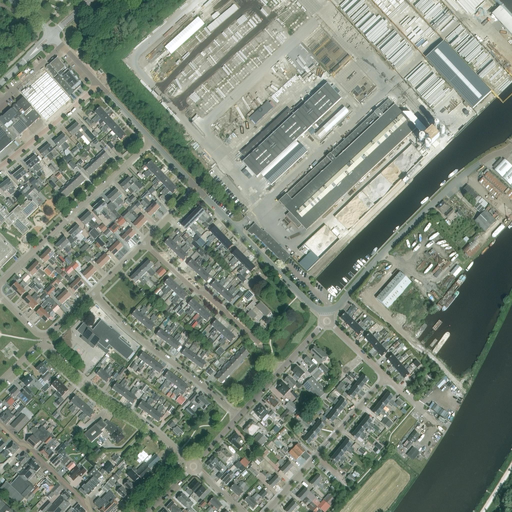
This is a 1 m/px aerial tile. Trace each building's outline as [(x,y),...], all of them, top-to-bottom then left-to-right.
[(184,14),(200,0),(190,0),(180,9),(181,10),(179,13),(180,14),(182,12),(184,14)] [(343,0),(337,6),(429,101),(428,94),(427,95),(424,93),(427,88),(423,84),(428,75),(431,75),(430,68),(422,64),(421,49),(390,31),(389,24),(381,28),(382,32),(386,34),(388,38),(390,34),(392,36),(393,42),(386,43),(383,41),(384,40),(373,34),(372,24),(377,23),(377,16),(381,12),(368,0),(343,0)] [(511,0),(493,0),(501,8),(492,16),(511,36),(511,0)] [(206,13),(217,6),(215,3),(204,10),(206,13)] [(238,4),(228,13),(232,17),(242,8),(238,4)] [(212,24),(221,16),(217,12),(208,20),(212,24)] [(200,17),(166,46),(176,59),(195,44),(193,41),(196,38),(195,36),(197,35),(196,33),(206,24),(200,17)] [(467,107),(469,105),(472,109),(491,91),(444,41),(425,59),(453,88),(465,102),(463,103),(467,107)] [(82,85),(79,82),(58,58),(50,65),(46,69),(54,77),(58,74),(59,75),(54,79),(70,97),(82,85)] [(21,93),(45,121),(70,99),(46,72),(44,74),(25,91),(25,90),(21,93)] [(289,108),(240,153),(246,159),(242,162),(247,167),(254,174),(257,178),(261,174),(295,142),(297,140),(341,99),(337,95),(332,89),(327,84),(306,104),(305,104),(298,110),(296,113),(293,110),(292,112),(289,108)] [(22,109),(16,114),(28,128),(41,117),(24,98),(18,104),(22,109)] [(257,124),(275,107),(269,100),(251,118),(257,124)] [(279,202),(289,213),(286,216),(298,229),(301,226),(306,231),(416,129),(389,100),(279,202)] [(99,117),(105,112),(100,108),(95,113),(97,115),(92,120),(94,122),(97,120),(99,117)] [(349,112),(344,108),(316,135),(320,139),(349,112)] [(28,128),(11,110),(0,119),(0,126),(13,141),(28,128)] [(109,117),(105,112),(99,117),(104,122),(109,117)] [(113,122),(109,117),(104,122),(108,127),(113,122)] [(118,126),(113,122),(108,127),(112,131),(118,126)] [(77,123),(72,127),(81,138),(83,136),(79,131),(81,129),(77,123)] [(122,131),(118,126),(112,131),(117,136),(122,131)] [(0,152),(12,142),(7,136),(0,127),(0,152)] [(72,127),(67,131),(72,136),(75,134),(79,139),(81,138),(72,127)] [(95,138),(88,130),(85,133),(92,141),(95,138)] [(126,135),(122,131),(117,136),(121,140),(126,135)] [(432,131),(424,138),(431,146),(435,150),(440,145),(436,141),(439,139),(432,131)] [(63,134),(58,138),(67,149),(70,147),(65,142),(68,140),(63,134)] [(65,151),(67,149),(58,138),(54,142),(59,148),(61,146),(65,151)] [(308,152),(301,144),(264,178),(271,185),(308,152)] [(49,145),(44,149),(53,159),(55,157),(51,152),(53,150),(49,145)] [(74,156),(79,151),(76,148),(71,152),(74,156)] [(44,149),(39,152),(44,158),(47,156),(51,161),(53,159),(44,149)] [(101,153),(102,153),(99,156),(105,162),(110,158),(104,151),(103,151),(101,153)] [(73,159),(69,154),(64,158),(68,163),(73,159)] [(97,158),(94,160),(100,167),(105,162),(99,156),(98,155),(96,157),(97,158)] [(35,156),(30,160),(39,170),(41,169),(37,164),(40,162),(35,156)] [(392,187),(396,184),(393,184),(396,182),(394,179),(394,177),(395,176),(395,177),(398,180),(402,176),(405,176),(406,175),(401,169),(403,167),(400,168),(399,166),(400,166),(399,164),(402,163),(401,157),(380,174),(383,174),(383,175),(387,179),(384,181),(386,184),(385,184),(388,187),(392,187)] [(511,186),(511,165),(504,158),(503,159),(500,157),(492,166),(494,168),(493,169),(511,186)] [(39,170),(30,160),(26,164),(31,169),(33,167),(37,172),(39,170)] [(93,160),(91,162),(92,162),(89,165),(95,171),(100,167),(94,160),(93,160)] [(68,164),(73,170),(77,166),(72,161),(68,164)] [(148,173),(155,166),(151,162),(146,167),(149,170),(147,172),(148,173)] [(90,176),(95,171),(89,165),(88,164),(86,166),(87,167),(84,169),(90,176)] [(57,172),(52,165),(49,167),(55,174),(57,172)] [(160,171),(155,166),(148,173),(150,175),(152,173),(154,176),(160,171)] [(23,168),(18,172),(26,183),(29,181),(25,176),(27,174),(23,168)] [(51,177),(54,175),(48,168),(45,171),(51,177)] [(164,175),(160,171),(154,176),(157,178),(155,180),(157,182),(159,180),(164,175)] [(24,184),(26,183),(18,172),(13,176),(18,181),(20,179),(24,184)] [(489,172),(484,177),(502,193),(507,188),(489,172)] [(77,176),(74,178),(80,184),(85,180),(79,174),(78,173),(76,175),(77,176)] [(163,185),(169,180),(164,175),(159,180),(157,182),(158,184),(161,182),(163,185)] [(37,182),(33,177),(29,181),(32,186),(37,182)] [(75,189),(80,184),(74,178),(74,177),(71,180),(72,180),(69,183),(75,189)] [(483,177),(479,183),(497,199),(501,194),(483,177)] [(134,183),(129,178),(125,182),(134,192),(136,190),(132,185),(134,183)] [(9,179),(4,183),(13,194),(15,192),(11,187),(13,185),(9,179)] [(173,184),(169,180),(163,185),(166,187),(164,190),(165,191),(168,189),(173,184)] [(134,184),(140,190),(143,187),(137,181),(134,184)] [(69,183),(68,182),(66,184),(67,185),(64,187),(70,194),(75,189),(69,183)] [(132,194),(134,192),(125,182),(120,186),(125,191),(128,189),(132,194)] [(11,195),(13,194),(4,183),(0,186),(0,187),(4,192),(7,190),(11,195)] [(177,189),(173,184),(168,189),(165,191),(167,193),(170,196),(177,189)] [(24,193),(30,188),(27,185),(21,190),(24,193)] [(478,196),(468,185),(463,190),(474,201),(478,196)] [(32,187),(21,198),(22,200),(34,189),(32,187)] [(65,198),(70,194),(64,187),(61,189),(62,190),(59,192),(65,198)] [(18,199),(21,196),(24,194),(21,190),(15,195),(18,199)] [(121,204),(123,202),(119,197),(121,195),(116,190),(112,194),(121,204)] [(107,197),(111,202),(112,203),(115,200),(119,205),(121,204),(112,194),(107,197)] [(168,200),(163,195),(160,198),(164,203),(168,200)] [(484,208),(488,204),(480,197),(474,203),(476,205),(474,207),(480,213),(484,209),(484,208)] [(150,204),(148,202),(145,198),(143,200),(146,204),(155,213),(160,208),(155,203),(153,205),(151,203),(150,204)] [(105,207),(107,206),(102,200),(98,204),(107,214),(109,212),(105,207)] [(146,204),(143,200),(141,203),(147,209),(147,208),(148,210),(146,212),(151,217),(155,213),(146,204)] [(0,226),(4,222),(9,227),(12,224),(23,235),(29,230),(25,226),(28,223),(25,220),(38,208),(32,202),(30,204),(27,201),(20,207),(19,206),(12,213),(10,215),(0,205),(1,205),(0,204),(0,226)] [(117,208),(112,203),(111,202),(109,204),(115,210),(117,208)] [(445,215),(448,219),(455,212),(452,209),(450,211),(449,209),(450,208),(444,202),(437,209),(443,215),(447,211),(448,213),(445,215)] [(95,210),(93,212),(98,217),(100,216),(98,214),(101,211),(105,216),(107,214),(98,204),(93,208),(95,210)] [(115,210),(109,204),(106,206),(112,212),(115,210)] [(132,214),(133,212),(137,208),(134,205),(128,210),(132,214)] [(199,207),(195,212),(205,222),(210,225),(214,222),(211,219),(208,221),(204,217),(202,215),(204,213),(199,207)] [(115,210),(112,212),(118,219),(120,216),(115,210)] [(125,220),(131,214),(127,210),(121,216),(125,220)] [(496,221),(486,211),(475,221),(486,232),(496,221)] [(84,216),(94,226),(96,229),(100,226),(97,223),(96,224),(92,220),(94,217),(89,212),(84,216)] [(200,221),(203,224),(205,222),(195,212),(190,216),(195,221),(198,219),(200,221)] [(134,217),(133,217),(131,214),(128,217),(133,222),(134,221),(136,222),(133,225),(138,230),(143,225),(134,217)] [(134,216),(132,214),(131,214),(133,217),(134,217),(143,225),(147,221),(142,216),(140,218),(136,215),(134,216)] [(88,223),(93,229),(89,234),(95,240),(100,235),(95,230),(96,229),(94,226),(84,216),(80,220),(85,225),(88,223)] [(186,221),(193,228),(196,231),(198,229),(193,224),(195,221),(190,216),(186,221)] [(126,222),(121,217),(116,222),(121,227),(126,222)] [(196,231),(193,228),(186,221),(181,225),(187,230),(189,228),(194,233),(196,231)] [(82,240),(84,238),(80,233),(82,230),(77,225),(73,230),(82,239),(82,240)] [(214,236),(214,237),(220,232),(215,227),(210,232),(213,235),(211,237),(210,237),(207,240),(209,241),(212,239),(214,236)] [(266,246),(265,247),(267,249),(269,248),(284,262),(291,255),(264,230),(263,231),(258,227),(257,229),(255,227),(249,233),(252,235),(253,233),(266,246)] [(122,230),(126,233),(131,238),(135,234),(130,229),(128,232),(124,228),(122,230)] [(103,234),(107,238),(112,233),(108,229),(103,234)] [(73,243),(75,241),(76,241),(78,239),(80,242),(82,240),(82,239),(73,230),(68,234),(71,236),(69,239),(73,243)] [(126,243),(131,238),(126,233),(122,230),(120,232),(122,234),(124,236),(121,238),(126,243)] [(216,238),(219,241),(224,236),(220,232),(214,237),(214,236),(212,239),(209,241),(211,243),(216,238)] [(0,269),(17,252),(2,236),(0,233),(0,269)] [(174,243),(177,241),(179,238),(177,236),(175,239),(173,241),(169,238),(165,243),(169,248),(174,243)] [(218,250),(221,248),(223,246),(229,241),(224,236),(219,241),(221,244),(216,249),(218,250)] [(64,237),(60,242),(69,251),(72,249),(67,245),(69,243),(71,245),(73,243),(69,239),(67,240),(64,237)] [(110,238),(107,240),(109,242),(118,251),(123,247),(118,242),(114,238),(112,240),(110,238)] [(169,248),(174,253),(179,248),(176,245),(179,242),(178,242),(181,240),(179,238),(177,241),(174,243),(169,248)] [(200,238),(197,242),(201,247),(205,243),(200,238)] [(470,258),(480,247),(472,239),(462,250),(470,258)] [(233,245),(229,241),(223,246),(227,250),(233,245)] [(60,242),(56,246),(61,251),(63,249),(67,253),(69,251),(60,242)] [(109,242),(107,244),(111,248),(109,251),(114,256),(118,251),(109,242)] [(309,271),(322,260),(307,243),(294,255),(309,271)] [(186,245),(184,248),(181,250),(179,248),(174,253),(179,257),(188,247),(186,245)] [(190,249),(188,247),(179,257),(183,261),(188,256),(184,253),(187,251),(190,249)] [(447,262),(439,254),(438,254),(433,248),(425,257),(431,262),(432,261),(439,269),(447,262)] [(49,249),(45,254),(54,263),(56,261),(52,257),(54,254),(49,249)] [(234,258),(230,263),(232,264),(242,254),(237,250),(232,255),(234,258)] [(91,261),(93,259),(86,251),(84,254),(91,261)] [(101,259),(106,264),(110,259),(105,254),(103,257),(99,253),(97,255),(99,257),(101,259)] [(45,263),(48,261),(53,266),(55,264),(54,263),(45,254),(40,258),(45,263)] [(238,261),(241,264),(246,259),(242,254),(232,264),(233,266),(238,261)] [(101,268),(106,264),(101,259),(99,257),(97,255),(95,257),(99,261),(96,263),(101,268)] [(187,265),(192,269),(201,259),(199,257),(195,262),(192,260),(187,265)] [(199,266),(201,264),(203,261),(201,259),(192,269),(197,274),(201,268),(199,266)] [(241,273),(246,268),(251,263),(246,259),(241,264),(244,267),(242,269),(241,269),(239,271),(241,273)] [(453,260),(450,264),(452,265),(450,268),(453,271),(458,264),(453,260)] [(144,265),(151,273),(153,271),(150,268),(153,266),(148,261),(144,265)] [(32,267),(37,272),(41,276),(43,274),(41,272),(41,271),(40,269),(42,267),(37,262),(32,267)] [(70,266),(74,270),(79,266),(74,262),(70,266)] [(255,267),(251,263),(246,268),(241,273),(242,275),(247,270),(250,273),(255,267)] [(149,275),(151,273),(144,265),(139,270),(144,275),(147,272),(149,275)] [(69,275),(74,270),(70,266),(65,271),(69,275)] [(89,269),(87,267),(85,268),(87,270),(92,275),(97,271),(92,266),(89,269)] [(211,268),(209,266),(206,270),(207,270),(205,272),(201,268),(197,274),(201,278),(206,272),(211,268)] [(37,272),(32,267),(28,271),(33,276),(36,274),(40,277),(41,276),(37,272)] [(166,272),(162,267),(156,273),(161,277),(166,272)] [(87,270),(85,268),(83,271),(85,272),(82,275),(87,280),(92,275),(87,270)] [(206,282),(211,277),(208,275),(213,270),(211,268),(206,272),(201,278),(206,282)] [(140,279),(142,282),(143,281),(141,278),(144,275),(139,270),(135,274),(140,279)] [(387,309),(411,283),(400,272),(376,299),(387,309)] [(25,283),(30,278),(26,273),(21,278),(25,283)] [(140,284),(142,282),(140,279),(135,274),(130,278),(135,284),(138,281),(140,284)] [(237,278),(243,283),(246,280),(240,275),(237,278)] [(70,279),(68,276),(66,278),(72,285),(70,287),(75,292),(79,288),(70,279)] [(72,277),(70,279),(79,288),(84,283),(79,278),(76,281),(72,277)] [(57,278),(51,284),(54,286),(57,283),(58,285),(61,282),(57,278)] [(164,293),(167,290),(169,288),(170,289),(175,283),(170,278),(165,284),(168,287),(166,289),(165,289),(162,292),(164,293)] [(220,285),(222,283),(221,282),(219,284),(216,281),(211,287),(215,291),(220,285)] [(21,288),(23,286),(25,284),(23,282),(19,286),(17,283),(12,288),(16,293),(21,288)] [(175,293),(180,287),(175,283),(170,289),(169,288),(167,290),(164,293),(166,295),(171,290),(175,293)] [(225,290),(221,286),(223,284),(222,283),(220,285),(215,291),(220,295),(225,290)] [(25,292),(23,290),(27,286),(25,284),(23,286),(21,288),(16,293),(20,297),(25,292)] [(47,295),(54,288),(50,285),(43,291),(47,295)] [(179,296),(179,297),(184,291),(180,287),(175,293),(177,295),(172,300),(174,302),(176,299),(179,296)] [(59,289),(58,291),(60,293),(62,295),(66,300),(71,296),(66,291),(63,293),(61,291),(59,289)] [(225,299),(229,294),(232,292),(230,291),(229,293),(225,290),(220,295),(225,299)] [(250,290),(244,296),(249,301),(255,295),(250,290)] [(62,295),(60,293),(58,291),(55,293),(57,295),(59,297),(57,299),(62,305),(66,300),(62,295)] [(188,295),(184,291),(179,297),(179,296),(176,299),(174,302),(176,304),(181,298),(183,301),(188,295)] [(232,292),(229,294),(225,299),(230,303),(234,298),(231,295),(233,293),(232,292)] [(24,301),(29,305),(38,296),(36,294),(32,298),(29,296),(24,301)] [(49,298),(45,294),(40,299),(43,303),(49,298)] [(33,309),(38,304),(36,302),(40,298),(38,296),(29,305),(33,309)] [(193,309),(197,304),(193,300),(188,305),(191,307),(186,313),(188,315),(190,312),(193,309)] [(249,312),(247,314),(253,320),(255,318),(259,321),(264,316),(266,317),(271,313),(260,302),(257,305),(253,301),(246,308),(249,312)] [(56,304),(51,309),(55,313),(60,308),(56,304)] [(198,314),(203,308),(197,304),(193,309),(190,312),(188,315),(190,316),(195,311),(198,314)] [(354,313),(358,309),(353,305),(349,309),(354,313)] [(36,313),(41,318),(50,309),(48,307),(44,311),(42,308),(36,313)] [(202,318),(203,318),(207,313),(203,308),(198,314),(200,316),(198,318),(200,320),(202,318)] [(52,311),(50,309),(41,318),(45,322),(50,317),(48,315),(52,311)] [(140,313),(136,310),(132,316),(137,320),(142,314),(141,314),(143,312),(142,311),(140,313)] [(141,314),(142,314),(137,320),(142,324),(147,319),(144,316),(146,314),(145,314),(143,312),(141,314)] [(202,318),(200,320),(201,321),(203,319),(207,322),(212,316),(207,313),(203,318),(202,318)] [(353,314),(351,313),(349,315),(349,316),(348,317),(345,314),(341,318),(345,323),(353,314)] [(355,316),(353,314),(345,323),(349,327),(354,322),(351,319),(352,318),(352,319),(355,316)] [(142,324),(147,328),(152,323),(147,319),(142,324)] [(96,346),(105,353),(106,355),(109,351),(107,349),(110,345),(127,360),(134,352),(130,349),(132,347),(129,345),(126,342),(120,337),(121,336),(112,329),(111,330),(101,321),(93,331),(84,323),(83,324),(77,332),(83,336),(81,339),(93,349),(96,346)] [(210,334),(211,335),(214,333),(214,332),(220,324),(216,321),(212,326),(214,328),(210,334)] [(349,327),(354,332),(362,323),(360,321),(357,324),(358,325),(357,326),(354,322),(349,327)] [(156,326),(152,323),(147,328),(151,332),(156,326)] [(361,328),(364,325),(362,323),(354,332),(359,336),(363,331),(360,328),(361,327),(361,328)] [(216,334),(215,334),(218,331),(222,335),(226,329),(220,324),(214,332),(214,333),(211,335),(213,337),(216,334)] [(166,334),(168,331),(166,330),(165,329),(164,332),(161,330),(156,336),(162,339),(166,334)] [(222,335),(226,339),(231,333),(226,329),(222,335)] [(226,339),(231,343),(235,337),(231,333),(226,339)] [(373,336),(374,337),(373,338),(370,334),(365,338),(369,343),(378,335),(376,333),(373,336)] [(162,339),(167,343),(171,337),(166,334),(162,339)] [(369,343),(373,348),(378,343),(375,340),(376,339),(377,340),(379,337),(378,335),(369,343)] [(167,343),(172,347),(176,341),(171,337),(167,343)] [(172,347),(177,351),(181,345),(178,343),(180,340),(178,339),(176,341),(172,347)] [(373,348),(378,352),(386,345),(384,343),(382,345),(382,346),(381,347),(378,343),(373,348)] [(386,352),(383,349),(384,348),(385,349),(388,346),(386,345),(378,352),(382,357),(386,352)] [(245,358),(249,354),(243,348),(242,347),(240,349),(241,350),(239,352),(245,358)] [(328,356),(323,351),(322,352),(319,349),(318,350),(315,347),(311,352),(314,356),(313,357),(321,364),(328,356)] [(182,354),(187,358),(191,352),(186,349),(182,354)] [(241,363),(245,358),(239,352),(238,351),(236,354),(237,355),(234,357),(241,363)] [(196,356),(192,353),(191,352),(187,358),(192,362),(196,356)] [(143,361),(141,364),(142,365),(148,357),(143,353),(139,359),(143,361)] [(392,365),(401,357),(399,355),(396,358),(397,358),(396,359),(393,356),(388,360),(392,365)] [(192,362),(197,366),(201,360),(196,356),(192,362)] [(234,356),(231,359),(232,360),(230,362),(236,368),(241,363),(234,357),(234,356)] [(154,361),(148,357),(142,365),(144,367),(146,364),(149,366),(154,361)] [(319,371),(313,365),(314,364),(307,357),(304,361),(310,368),(309,369),(310,370),(308,372),(313,377),(319,371)] [(392,365),(396,370),(401,366),(398,362),(399,361),(402,359),(401,357),(392,365)] [(197,366),(198,366),(202,370),(207,364),(201,360),(197,366)] [(159,364),(154,361),(149,366),(154,370),(159,364)] [(227,364),(225,367),(231,373),(236,368),(230,362),(229,361),(227,364)] [(51,376),(47,372),(48,370),(42,364),(36,369),(40,374),(41,374),(43,376),(41,378),(45,382),(51,376)] [(159,364),(154,370),(152,373),(154,374),(156,371),(159,374),(164,368),(159,364)] [(329,371),(323,364),(320,367),(326,374),(329,371)] [(396,370),(400,374),(408,367),(407,365),(404,367),(405,368),(404,369),(401,366),(396,370)] [(106,373),(111,368),(109,366),(104,372),(101,369),(97,375),(101,379),(106,373)] [(224,366),(222,369),(223,369),(221,371),(227,378),(231,373),(225,367),(224,366)] [(299,379),(304,374),(297,367),(292,372),(299,379)] [(410,369),(408,367),(400,374),(404,379),(409,375),(406,371),(407,370),(408,371),(410,369)] [(108,375),(113,370),(111,368),(106,373),(101,379),(107,383),(111,378),(108,375)] [(127,370),(124,368),(118,375),(122,377),(127,370)] [(210,376),(214,372),(210,368),(206,372),(210,376)] [(227,378),(221,371),(220,371),(217,373),(218,374),(215,377),(222,383),(227,378)] [(167,380),(165,383),(167,384),(169,382),(174,376),(169,372),(164,378),(167,380)] [(28,376),(22,382),(26,387),(27,386),(29,384),(32,387),(34,385),(39,391),(43,387),(37,381),(32,376),(30,378),(28,376)] [(169,382),(167,384),(169,386),(171,383),(174,385),(179,380),(174,376),(169,382)] [(360,380),(359,379),(360,378),(357,376),(355,378),(364,385),(368,380),(363,376),(360,380)] [(302,386),(298,382),(297,384),(293,380),(292,380),(288,377),(284,381),(292,389),(295,385),(299,389),(302,386)] [(302,386),(316,401),(326,392),(312,377),(302,386)] [(360,390),(364,385),(355,378),(354,380),(357,382),(357,381),(358,382),(355,386),(360,390)] [(445,382),(442,379),(436,385),(439,388),(445,382)] [(58,380),(52,386),(57,391),(63,385),(58,380)] [(113,389),(118,393),(126,382),(124,380),(120,386),(117,384),(113,389)] [(174,385),(179,389),(180,389),(184,384),(179,380),(174,385)] [(118,393),(123,397),(127,391),(124,389),(128,383),(126,382),(118,393)] [(290,390),(282,383),(279,386),(280,388),(278,391),(284,396),(290,390)] [(45,392),(50,387),(48,384),(42,390),(45,392)] [(149,387),(145,384),(141,390),(145,393),(149,387)] [(177,392),(179,393),(180,394),(182,391),(185,393),(189,388),(184,384),(180,389),(179,389),(177,392)] [(57,391),(54,394),(57,396),(59,393),(63,396),(68,390),(63,385),(57,391)] [(357,395),(360,390),(355,386),(353,389),(351,388),(352,388),(349,386),(348,388),(357,395)] [(21,393),(16,388),(10,393),(15,398),(17,400),(19,399),(26,406),(32,400),(24,391),(21,393)] [(123,397),(127,400),(128,401),(136,390),(134,388),(132,391),(130,393),(127,391),(123,397)] [(357,395),(348,388),(346,390),(349,392),(349,391),(351,392),(348,395),(353,399),(357,395)] [(138,391),(136,390),(128,401),(133,405),(137,399),(134,396),(138,391)] [(393,397),(388,393),(384,397),(393,405),(396,407),(397,406),(392,401),(391,402),(390,401),(393,397)] [(199,396),(196,394),(189,401),(192,404),(194,401),(195,402),(201,407),(201,408),(202,409),(203,409),(204,410),(209,404),(200,397),(198,397),(199,396)] [(275,400),(276,400),(271,395),(265,401),(270,406),(271,405),(274,408),(278,403),(275,400)] [(180,396),(176,402),(182,406),(186,401),(180,396)] [(76,406),(81,401),(76,397),(71,402),(74,404),(72,407),(74,408),(76,406)] [(391,407),(393,405),(384,397),(380,402),(385,407),(388,403),(389,404),(388,405),(391,407)] [(9,398),(6,401),(8,404),(9,404),(11,406),(15,402),(13,400),(12,401),(9,398)] [(55,403),(58,406),(63,400),(61,398),(55,403)] [(336,400),(334,402),(343,409),(347,404),(342,400),(339,403),(338,403),(339,402),(336,400)] [(81,410),(85,405),(81,401),(76,406),(81,410)] [(181,408),(184,410),(190,404),(188,401),(181,408)] [(285,406),(293,413),(298,408),(290,401),(285,406)] [(148,406),(149,403),(147,402),(146,404),(143,402),(139,408),(144,412),(148,406)] [(335,409),(340,414),(343,409),(334,402),(333,404),(336,406),(336,405),(338,406),(335,409)] [(380,402),(376,407),(385,415),(386,413),(384,411),(383,411),(382,410),(385,407),(380,402)] [(144,412),(149,415),(153,409),(150,407),(151,405),(149,403),(148,406),(144,412)] [(29,420),(33,416),(25,408),(23,410),(19,405),(15,409),(20,414),(21,413),(22,414),(29,420)] [(83,413),(82,415),(83,417),(85,414),(90,409),(85,405),(81,410),(83,413)] [(254,413),(258,416),(258,417),(261,421),(269,413),(261,405),(254,413)] [(310,411),(304,405),(300,409),(306,415),(310,411)] [(188,407),(185,411),(191,417),(195,413),(188,407)] [(383,417),(385,415),(376,407),(372,412),(377,416),(379,414),(380,415),(381,414),(383,417)] [(83,417),(85,418),(87,416),(90,419),(95,413),(90,409),(85,414),(83,417)] [(158,413),(160,411),(158,410),(156,412),(153,409),(149,415),(154,419),(158,413)] [(328,409),(327,411),(336,419),(340,414),(335,409),(332,413),(331,412),(328,409)] [(7,411),(0,417),(0,419),(3,422),(4,421),(7,416),(8,416),(11,412),(9,410),(7,411)] [(160,415),(162,413),(160,411),(158,413),(154,419),(159,423),(163,417),(160,415)] [(276,414),(272,411),(268,415),(272,419),(276,414)] [(328,419),(327,419),(332,423),(336,419),(327,411),(325,413),(326,414),(324,416),(328,419)] [(12,413),(11,412),(8,416),(7,416),(4,421),(3,422),(6,425),(15,416),(14,415),(11,413),(12,413)] [(280,417),(285,421),(289,417),(284,413),(280,417)] [(29,421),(29,420),(22,414),(11,426),(18,432),(29,421)] [(368,416),(364,421),(372,429),(374,427),(371,424),(371,425),(370,424),(373,421),(368,416)] [(393,423),(386,417),(381,423),(389,429),(393,423)] [(102,419),(84,434),(91,443),(103,433),(102,432),(101,431),(105,428),(112,436),(111,437),(117,443),(124,438),(121,434),(123,431),(112,424),(112,425),(107,421),(105,422),(102,419)] [(184,432),(172,421),(168,425),(173,430),(171,431),(177,437),(180,435),(181,436),(182,435),(184,434),(183,433),(184,432)] [(249,437),(259,427),(252,421),(243,431),(249,437)] [(313,421),(312,423),(320,431),(324,426),(320,422),(317,425),(316,424),(313,421)] [(364,421),(360,425),(360,426),(365,430),(368,427),(369,428),(368,428),(371,431),(372,429),(364,421)] [(320,431),(312,423),(310,425),(313,428),(313,427),(314,428),(311,431),(316,436),(320,431)] [(362,434),(365,430),(360,426),(356,431),(365,438),(366,437),(363,434),(362,435),(362,434)] [(50,435),(45,430),(42,427),(27,442),(33,448),(40,441),(42,443),(50,435)] [(74,439),(79,434),(76,431),(71,435),(74,439)] [(305,431),(303,433),(312,441),(316,436),(311,431),(308,435),(307,434),(308,433),(305,431)] [(363,440),(365,438),(356,431),(352,435),(357,440),(360,436),(361,437),(360,438),(363,440)] [(415,431),(407,440),(412,444),(419,435),(415,431)] [(308,445),(312,441),(303,433),(302,435),(305,437),(305,436),(306,437),(303,441),(308,445)] [(239,451),(242,448),(237,443),(241,439),(235,434),(228,441),(233,446),(233,445),(239,451)] [(259,448),(266,440),(259,434),(252,441),(259,448)] [(51,447),(54,445),(55,443),(54,442),(56,440),(55,439),(53,438),(47,445),(48,446),(47,447),(46,446),(40,452),(43,455),(51,447)] [(347,440),(343,444),(352,452),(354,450),(351,448),(354,445),(347,440)] [(254,452),(257,449),(249,442),(246,445),(254,452)] [(13,455),(19,449),(13,443),(7,450),(5,452),(4,451),(2,454),(6,458),(10,453),(13,455)] [(53,451),(57,447),(55,446),(56,444),(55,443),(54,445),(51,447),(43,455),(47,460),(53,454),(52,452),(53,451)] [(63,444),(55,451),(58,454),(65,446),(63,444)] [(300,456),(305,451),(298,444),(293,449),(300,456)] [(343,444),(340,449),(345,453),(347,450),(348,451),(348,452),(350,454),(352,452),(343,444)] [(360,447),(358,451),(363,455),(366,452),(360,447)] [(217,456),(224,463),(225,463),(227,461),(231,456),(225,450),(224,451),(221,448),(217,453),(218,455),(217,456)] [(264,458),(268,453),(264,448),(259,454),(264,458)] [(407,455),(413,461),(420,453),(413,448),(407,455)] [(296,461),(300,456),(293,449),(289,454),(296,461)] [(341,457),(345,453),(340,449),(335,454),(344,462),(346,460),(343,457),(342,458),(341,457)] [(24,465),(30,458),(25,453),(21,457),(19,455),(16,458),(24,465)] [(56,468),(61,462),(64,465),(69,460),(66,457),(65,459),(60,454),(51,463),(56,468)] [(340,460),(340,461),(342,464),(344,462),(335,454),(331,459),(336,463),(339,459),(340,460)] [(121,460),(116,455),(111,460),(116,464),(121,460)] [(133,470),(136,474),(142,480),(151,471),(150,470),(160,460),(155,455),(145,465),(144,463),(137,470),(134,467),(133,469),(133,470)] [(260,463),(264,460),(259,455),(256,458),(260,463)] [(218,463),(213,457),(206,464),(212,470),(214,468),(219,472),(222,469),(217,464),(218,463)] [(281,459),(279,461),(289,471),(293,467),(289,462),(287,464),(285,462),(284,463),(281,459)] [(19,506),(32,491),(29,487),(30,486),(27,483),(40,468),(32,460),(31,462),(30,461),(22,469),(23,470),(20,473),(21,473),(19,475),(19,476),(11,485),(7,482),(0,489),(19,506)] [(118,469),(125,462),(122,460),(116,466),(118,469)] [(285,475),(289,471),(279,461),(277,463),(283,468),(280,471),(285,475)] [(114,468),(112,466),(115,464),(112,462),(110,464),(104,470),(103,469),(103,470),(102,470),(100,472),(102,474),(105,471),(108,474),(114,468)] [(75,466),(73,463),(67,469),(70,472),(75,466)] [(12,469),(16,473),(22,466),(20,464),(17,468),(15,466),(12,469)] [(127,468),(130,472),(127,475),(134,482),(139,477),(136,474),(133,470),(133,469),(129,466),(127,468)] [(68,475),(73,480),(78,475),(80,476),(86,471),(81,467),(78,470),(76,467),(68,475)] [(256,477),(259,475),(251,467),(249,469),(256,477)] [(91,478),(81,488),(88,495),(93,490),(92,490),(99,483),(97,481),(102,476),(94,469),(88,475),(91,478)] [(233,473),(231,472),(228,475),(222,481),(226,485),(232,479),(230,477),(233,473)] [(270,478),(272,480),(276,485),(281,480),(277,476),(275,477),(273,475),(272,477),(268,473),(267,475),(270,478)] [(267,475),(265,477),(270,482),(268,485),(272,489),(276,485),(272,480),(270,478),(267,475)] [(321,485),(324,489),(326,487),(322,483),(323,482),(321,480),(322,479),(318,475),(314,479),(318,483),(321,485)] [(352,484),(355,481),(350,475),(346,478),(352,484)] [(322,490),(324,489),(321,485),(318,483),(314,479),(310,483),(314,488),(317,485),(322,490)] [(111,489),(115,485),(110,480),(106,484),(111,489)] [(129,480),(124,485),(130,492),(135,487),(129,480)] [(188,487),(194,493),(200,485),(195,480),(188,487)] [(47,481),(42,486),(45,489),(42,492),(45,495),(48,492),(54,487),(47,481)] [(239,489),(241,487),(244,483),(242,481),(237,487),(234,484),(230,489),(235,493),(239,489)] [(118,483),(116,484),(116,486),(120,489),(117,492),(123,498),(128,493),(118,483)] [(56,496),(58,494),(57,493),(62,488),(58,484),(46,496),(49,498),(50,496),(51,497),(54,494),(56,496)] [(102,488),(104,490),(106,493),(110,489),(106,485),(102,488)] [(206,490),(200,485),(194,493),(199,498),(206,490)] [(28,501),(34,495),(39,489),(37,487),(31,492),(25,499),(28,501)] [(243,489),(243,488),(241,487),(239,489),(235,493),(239,497),(243,493),(241,491),(243,489)] [(301,493),(306,497),(308,499),(312,502),(313,500),(310,497),(312,495),(305,488),(301,493)] [(259,495),(263,499),(268,494),(264,490),(259,495)] [(99,498),(95,502),(95,504),(100,510),(99,511),(100,511),(109,511),(118,504),(115,500),(117,498),(110,491),(101,499),(99,498)] [(185,507),(188,509),(186,511),(187,511),(203,511),(200,507),(197,503),(184,491),(182,493),(177,499),(185,507)] [(62,511),(70,504),(67,501),(71,497),(65,492),(47,511),(48,511),(62,511)] [(301,493),(297,498),(305,505),(307,502),(310,504),(312,502),(308,499),(306,497),(301,493)] [(328,494),(323,499),(330,505),(335,500),(328,494)] [(253,501),(249,505),(253,510),(257,505),(255,502),(260,497),(258,495),(255,499),(253,501)] [(244,501),(249,505),(253,501),(255,499),(253,497),(251,499),(248,496),(244,501)] [(207,511),(208,511),(218,502),(214,498),(207,504),(210,507),(207,511)] [(0,511),(13,511),(0,499),(0,511)] [(318,507),(323,511),(325,511),(330,507),(323,500),(318,507)] [(40,510),(42,511),(45,511),(52,505),(48,501),(40,510)] [(172,502),(166,508),(170,511),(180,511),(181,511),(176,506),(172,502)] [(222,506),(218,502),(208,511),(211,511),(215,508),(218,511),(222,506)] [(293,502),(289,507),(293,511),(298,506),(293,502)]
